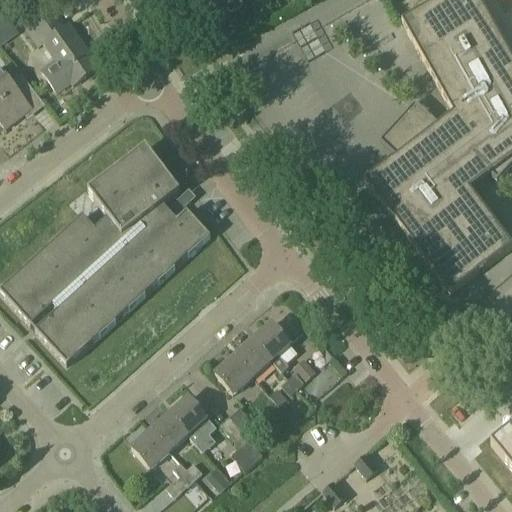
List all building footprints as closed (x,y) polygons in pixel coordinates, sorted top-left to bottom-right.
[(185,0),(189,5),(190,5),(202,25),(228,11),(231,15),(243,8),(238,0),(185,0)] [(511,63),(476,0),(447,0),(401,26),(453,118),(439,129),(414,106),(379,145),(396,162),(392,165),(391,164),(364,185),(451,298),(511,251),(511,249),(469,194),(476,189),(479,193),(486,187),(483,183),(490,177),(497,184),(511,167),(511,63)] [(39,53),(44,49),(54,63),(39,74),(56,99),(71,88),(73,89),(98,72),(68,30),(63,34),(51,17),(26,35),(39,53)] [(6,20),(0,24),(0,46),(1,47),(17,36),(6,20)] [(311,26),(292,35),(306,62),(324,54),(311,26)] [(18,79),(9,67),(0,73),(0,125),(5,132),(30,113),(21,101),(32,92),(21,77),(18,79)] [(148,115),(126,131),(138,147),(159,132),(148,115)] [(144,155),(119,174),(139,200),(154,219),(179,200),(144,155)] [(119,174),(87,199),(107,225),(139,200),(119,174)] [(177,225),(155,245),(177,270),(209,241),(210,240),(199,227),(188,215),(186,216),(177,225)] [(103,247),(81,223),(51,251),(73,275),(103,247)] [(156,247),(126,274),(148,298),(178,271),(156,247)] [(51,251),(22,277),(44,301),(73,275),(51,251)] [(126,274),(96,300),(119,325),(148,298),(126,274)] [(22,277),(0,296),(0,300),(29,333),(53,311),(44,301),(22,277)] [(96,300),(67,327),(89,351),(119,325),(96,300)] [(89,351),(67,327),(57,317),(34,338),(66,373),(89,351)] [(271,329),(253,345),(271,366),(281,378),(288,371),(278,360),(289,350),(271,329)] [(253,345),(234,362),(253,383),(271,366),(253,345)] [(253,383),(234,362),(214,380),(233,400),(253,383)] [(304,365),(294,373),(305,386),(315,378),(304,365)] [(295,378),(287,385),(296,395),(304,388),(295,378)] [(296,395),(287,385),(281,390),(290,400),(296,395)] [(278,393),(269,401),(282,414),(289,407),(278,393)] [(187,403),(169,419),(188,441),(188,440),(203,457),(216,446),(210,440),(216,433),(208,422),(206,424),(187,403)] [(240,412),(228,423),(248,445),(260,435),(240,412)] [(295,413),(287,420),(294,428),(302,421),(295,413)] [(169,419),(151,436),(169,457),(188,441),(169,419)] [(248,445),(228,423),(220,430),(240,452),(248,445)] [(511,474),(511,435),(510,432),(490,448),(511,474)] [(169,457),(151,436),(131,453),(150,474),(169,457)] [(366,459),(354,470),(366,485),(379,474),(366,459)] [(181,468),(179,469),(194,485),(202,478),(193,468),(186,474),(181,468)] [(194,485),(179,469),(173,474),(187,491),(194,485)] [(221,482),(212,490),(219,498),(228,489),(221,482)] [(334,487),(322,498),(333,511),(335,511),(347,502),(334,487)]
